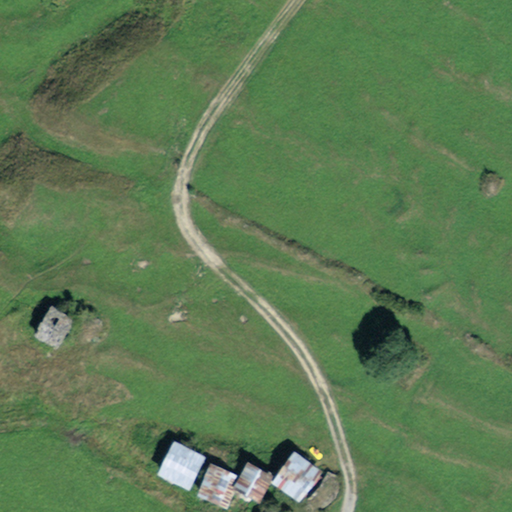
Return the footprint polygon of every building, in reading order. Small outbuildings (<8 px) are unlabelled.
[(72,323),(54,313),(41,337),(58,347),(72,323)] [(176,449),(164,477),(188,489),(201,460),(176,449)] [(317,474),(296,459),(277,485),(299,500),(317,474)] [(271,481),(250,469),(238,491),(259,502),(271,481)] [(237,481),(213,471),(202,498),(226,508),(237,481)]
